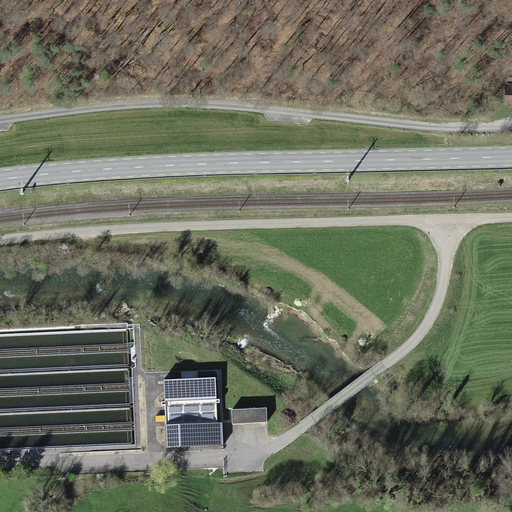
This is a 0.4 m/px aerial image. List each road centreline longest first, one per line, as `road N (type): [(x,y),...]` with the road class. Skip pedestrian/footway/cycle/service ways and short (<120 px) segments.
road 1 (track): [(0,120),(197,106),(381,125),(511,124)]
road 2 (unclassified): [(511,216),(207,224),(0,240)]
road 3 (primary): [(0,179),(236,162),(511,156)]
